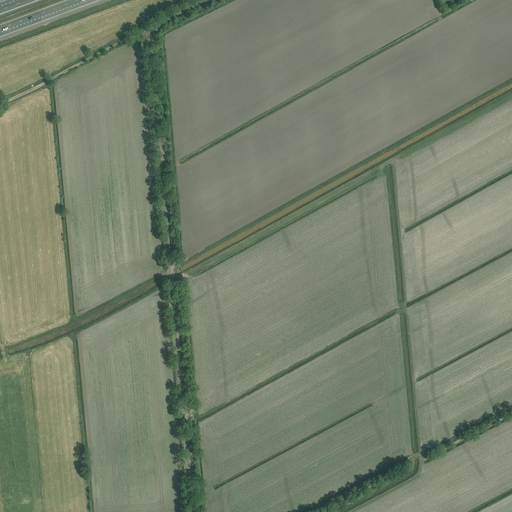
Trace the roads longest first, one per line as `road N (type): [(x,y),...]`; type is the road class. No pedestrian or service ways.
road 1 (unclassified): [(192,511),(149,46),(159,23),(204,0)]
road 2 (track): [(511,92),(170,283)]
road 3 (track): [(152,31),(0,103)]
